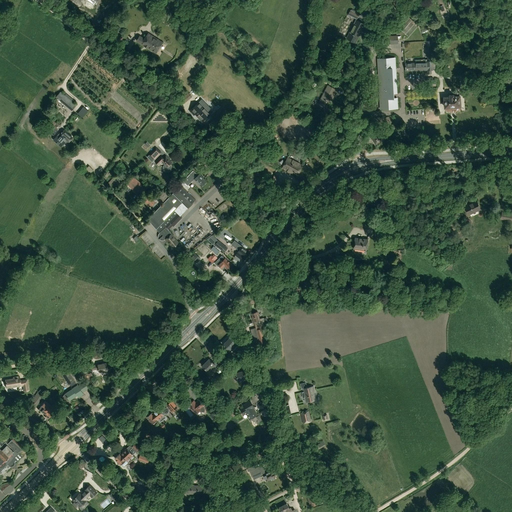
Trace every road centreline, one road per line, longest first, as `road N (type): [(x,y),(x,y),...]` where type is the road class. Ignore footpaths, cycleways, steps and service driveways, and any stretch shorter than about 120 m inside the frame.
road 1 (unclassified): [(271,243),(172,115),(38,0)]
road 2 (secondary): [(71,447),(271,243)]
road 3 (track): [(299,511),(229,292)]
road 4 (unclassified): [(360,165),(371,45),(398,0)]
road 5 (track): [(373,511),(458,458),(511,409)]
road 6 (secondary): [(360,165),(511,151)]
road 7 (secondary): [(271,243),(311,195),(360,165)]
